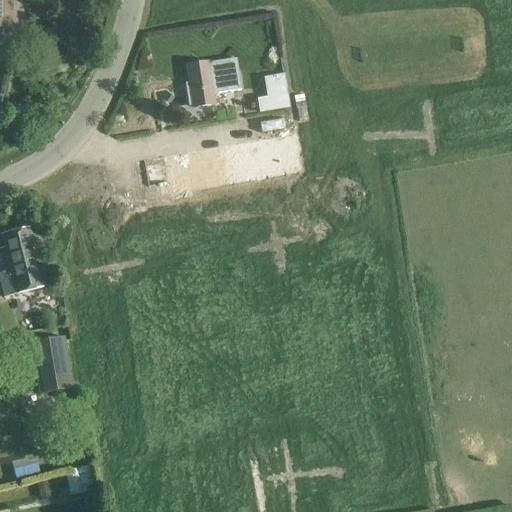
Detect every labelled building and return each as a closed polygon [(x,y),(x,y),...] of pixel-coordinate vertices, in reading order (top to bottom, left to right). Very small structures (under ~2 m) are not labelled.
[(236,59),(186,66),(190,90),(186,91),(188,106),(192,105),(192,108),(214,104),(214,99),(217,93),(241,90),(236,59)] [(264,76),(265,97),(257,97),(257,111),(287,109),(285,75),(264,76)] [(158,156),(165,195),(300,171),(292,132),(158,156)] [(0,289),(3,300),(50,287),(40,249),(36,250),(30,228),(0,236),(0,289)] [(73,390),(64,338),(28,344),(37,396),(73,390)] [(35,458),(11,463),(15,481),(39,476),(35,458)]
